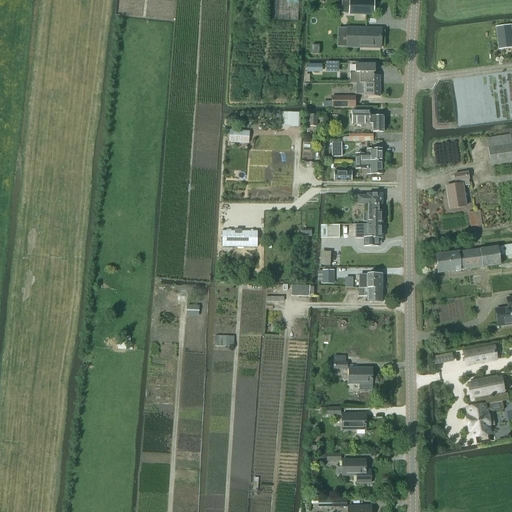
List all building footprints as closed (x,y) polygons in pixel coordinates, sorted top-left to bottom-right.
[(271,0),(271,20),(298,21),(298,0),(271,0)] [(348,0),(341,0),(342,7),(345,7),(345,14),(373,14),(373,1),(348,0)] [(496,27),(499,50),(511,47),(511,34),(511,25),(496,27)] [(380,49),(381,29),(347,28),(346,48),(380,49)] [(350,84),(356,84),(379,84),(379,76),(373,76),(373,73),(375,73),(375,65),(355,65),(355,73),(350,73),(350,84)] [(379,84),(356,84),(356,95),(364,95),(364,97),(379,97),(379,84)] [(331,103),(323,103),(323,107),(323,108),(330,108),(331,108),(331,109),(355,109),(355,97),(331,97),(331,103)] [(369,111),(352,111),(352,124),(373,124),(373,133),(384,133),(384,117),(369,117),(369,111)] [(300,128),(300,114),(289,113),(288,128),(300,128)] [(316,127),(317,115),(304,115),(304,126),(316,127)] [(248,143),(249,132),(230,131),(229,142),(248,143)] [(490,165),(511,161),(511,146),(510,135),(487,139),(490,165)] [(332,157),(341,157),(341,144),(331,144),(332,157)] [(382,162),(381,150),(366,150),(366,155),(355,155),(355,162),(364,162),(382,162)] [(382,175),(382,162),(364,162),(364,163),(355,163),(355,170),(367,170),(367,175),(382,175)] [(334,172),(334,181),(351,181),(351,172),(334,172)] [(455,182),(469,180),(467,173),(454,175),(455,182)] [(449,210),(465,207),(462,185),(446,187),(449,210)] [(367,196),(357,196),(357,205),(368,205),(368,211),(367,211),(367,213),(363,213),(363,222),(367,222),(367,225),(382,225),(382,211),(378,211),(378,205),(382,205),(382,194),(367,194),(367,196)] [(470,228),(482,226),(480,211),(468,213),(470,228)] [(339,239),(339,225),(327,225),(328,227),(321,227),(320,238),(327,238),(327,239),(339,239)] [(367,226),(361,226),(361,231),(367,231),(367,236),(367,239),(364,239),(364,247),(379,247),(379,239),(382,239),(382,225),(367,225),(367,226)] [(257,231),(222,231),(222,248),(257,248),(257,231)] [(505,257),(511,255),(511,245),(503,247),(505,257)] [(438,274),(489,267),(500,265),(498,247),(435,256),(438,274)] [(333,284),(333,271),(322,271),(322,284),(333,284)] [(367,275),(359,275),(359,289),(382,289),(382,275),(367,275)] [(308,298),(309,287),(291,286),(291,297),(308,298)] [(206,296),(206,289),(184,288),(184,294),(206,296)] [(382,303),(382,289),(359,289),(359,298),(367,298),(367,303),(382,303)] [(497,325),(511,322),(511,296),(506,298),(507,312),(495,313),(497,325)] [(186,318),(198,318),(199,307),(186,306),(186,318)] [(235,347),(235,337),(215,336),(215,347),(235,347)] [(126,344),(127,344),(130,345),(130,337),(122,337),(122,343),(118,342),(118,349),(126,350),(126,349),(126,344)] [(494,347),(462,353),(465,366),(497,360),(494,347)] [(440,356),(432,357),(433,366),(441,365),(440,356)] [(349,369),(349,384),(359,385),(359,390),(372,391),(372,370),(349,369)] [(468,415),(466,416),(469,432),(471,432),(472,439),(475,438),(476,445),(488,443),(487,436),(490,436),(489,428),(492,427),(490,412),(486,413),(485,405),(508,401),(507,394),(501,395),(500,393),(503,392),(500,378),(497,378),(497,376),(470,381),(471,384),(468,384),(470,400),(473,399),(475,408),(466,409),(468,415)] [(342,430),(365,430),(365,415),(342,415),(342,430)] [(342,468),(337,468),(337,475),(342,475),(342,476),(356,476),(356,484),(370,483),(370,471),(365,471),(365,461),(342,461),(342,468)]
